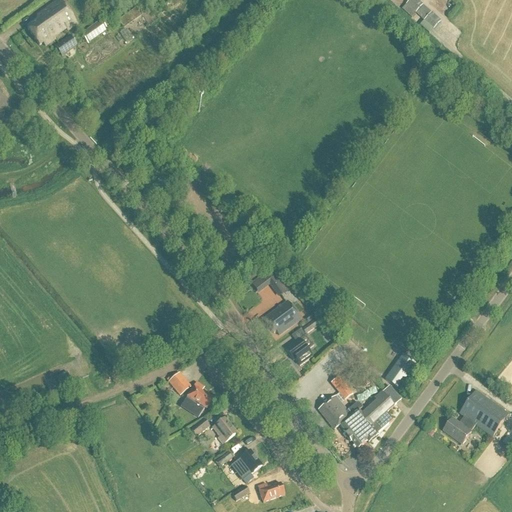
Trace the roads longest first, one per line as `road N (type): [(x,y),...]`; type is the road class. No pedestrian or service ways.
road 1 (tertiary): [(349,489),(511,280)]
road 2 (residential): [(329,511),(205,359),(238,321)]
road 3 (track): [(0,442),(207,349)]
road 4 (track): [(239,0),(74,143)]
road 5 (tertiary): [(349,489),(279,398),(238,321)]
road 6 (tertiary): [(238,321),(116,176)]
road 7 (tertiary): [(0,45),(116,176)]
